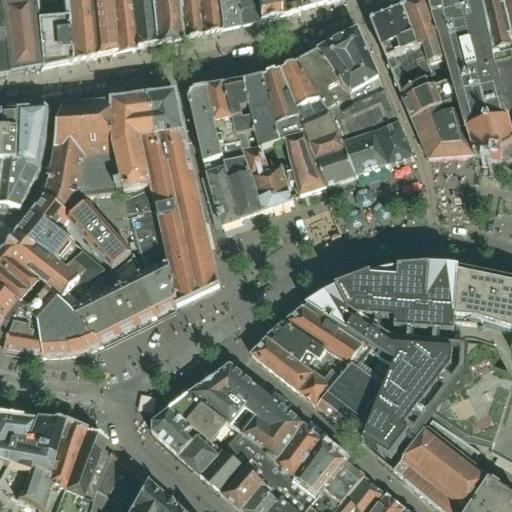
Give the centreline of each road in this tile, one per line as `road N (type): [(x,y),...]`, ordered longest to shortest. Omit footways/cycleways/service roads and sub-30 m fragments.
road 1 (residential): [(211,336),(305,273),(362,249),(433,240),(511,256)]
road 2 (residential): [(211,336),(415,511)]
road 3 (residential): [(122,406),(135,449),(207,511)]
